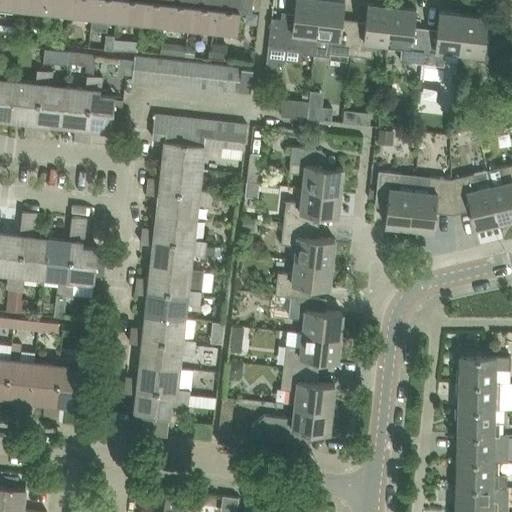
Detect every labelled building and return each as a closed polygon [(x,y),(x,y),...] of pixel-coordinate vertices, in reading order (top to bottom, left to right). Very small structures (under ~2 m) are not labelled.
[(20,0),(20,6),(44,9),(44,0),(20,0)] [(44,0),(44,9),(68,11),(68,0),(44,0)] [(68,0),(68,11),(92,14),(93,0),(68,0)] [(93,0),(92,14),(116,17),(117,0),(93,0)] [(117,0),(116,17),(140,19),(142,0),(117,0)] [(142,0),(140,19),(164,22),(166,0),(173,0),(178,0),(142,0)] [(166,0),(164,22),(188,25),(191,2),(202,3),(202,0),(178,0),(173,0),(166,0)] [(188,25),(212,27),(215,5),(226,6),(227,0),(202,0),(202,3),(191,2),(188,25)] [(215,5),(212,27),(237,30),(239,8),(260,10),(260,0),(227,0),(226,6),(215,5)] [(302,53),(314,54),(320,0),(295,0),(294,12),(293,19),(281,17),(271,16),(268,44),(266,68),(278,69),(287,55),(301,57),(302,53)] [(329,51),(351,54),(354,25),(342,24),(345,0),(320,0),(314,54),(328,56),(329,51)] [(374,40),(388,42),(392,5),(368,2),(365,27),(354,25),(351,54),(372,56),(374,40)] [(400,59),(422,62),(425,34),(414,32),(417,8),(392,5),(388,42),(402,43),(400,59)] [(425,34),(422,62),(444,64),(445,49),(459,50),(464,13),(439,11),(437,28),(436,35),(425,34)] [(464,13),(458,66),(462,66),(462,63),(474,65),(478,60),(502,63),(504,46),(485,44),(488,16),(464,13)] [(106,34),(104,49),(113,50),(114,35),(106,34)] [(172,43),(171,54),(185,56),(186,44),(172,43)] [(213,46),(212,56),(222,57),(225,55),(226,50),(221,44),(215,44),(213,46)] [(186,47),(185,56),(194,57),(195,48),(186,47)] [(45,49),(44,61),(53,62),(54,50),(45,49)] [(132,78),(144,79),(147,56),(135,54),(132,78)] [(144,79),(156,80),(159,57),(147,56),(144,79)] [(159,57),(156,80),(168,82),(170,58),(159,57)] [(170,58),(168,82),(180,83),(182,60),(170,58)] [(182,60),(180,83),(191,84),(194,61),(182,60)] [(194,61),(191,84),(203,86),(206,62),(194,61)] [(206,62),(203,86),(215,87),(218,63),(206,62)] [(0,117),(12,119),(12,114),(16,79),(1,77),(3,64),(0,63),(0,117)] [(218,63),(215,87),(227,88),(230,65),(218,63)] [(86,65),(85,73),(87,74),(93,74),(94,66),(86,65)] [(227,88),(239,90),(241,66),(230,65),(227,88)] [(241,66),(239,90),(251,91),(253,67),(241,66)] [(25,133),(32,134),(33,121),(36,122),(40,82),(44,82),(46,69),(38,68),(36,81),(16,79),(12,114),(27,115),(25,133)] [(61,124),(62,119),(66,84),(51,83),(53,70),(46,69),(44,82),(40,82),(36,122),(33,121),(32,134),(39,135),(41,122),(61,124)] [(74,139),(82,139),(83,127),(86,127),(90,87),(93,88),(95,75),(93,74),(87,74),(86,87),(66,84),(62,119),(76,121),(74,139)] [(83,127),(82,139),(89,140),(91,128),(111,130),(115,95),(100,93),(102,75),(95,75),(93,88),(90,87),(86,127),(83,127)] [(307,117),(309,104),(282,101),(280,114),(307,117)] [(321,106),(319,118),(331,119),(332,107),(321,106)] [(344,109),(343,121),(355,122),(356,110),(344,109)] [(152,137),(163,138),(166,114),(154,113),(152,137)] [(451,120),(450,133),(480,124),(477,113),(451,120)] [(163,138),(165,138),(175,139),(178,115),(166,114),(163,138)] [(178,115),(175,139),(186,141),(189,116),(178,115)] [(189,116),(186,141),(198,142),(201,118),(189,116)] [(201,118),(198,142),(210,143),(212,119),(201,118)] [(212,119),(210,143),(221,145),(222,145),(224,120),(212,119)] [(224,120),(222,145),(233,146),(235,122),(224,120)] [(235,122),(233,146),(244,147),(247,123),(235,122)] [(379,128),(378,139),(393,140),(394,130),(379,128)] [(162,164),(166,165),(201,169),(203,154),(220,156),(222,145),(221,145),(210,143),(198,142),(186,141),(175,139),(165,138),(162,164)] [(305,173),(303,186),(340,191),(343,166),(325,164),(326,155),(321,147),(292,144),(289,171),(305,173)] [(247,180),(258,181),(262,153),(250,152),(247,180)] [(511,162),(487,169),(491,184),(499,220),(511,217),(511,162)] [(147,177),(146,184),(159,186),(159,188),(199,192),(198,196),(211,198),(212,190),(199,189),(201,169),(166,165),(165,179),(147,177)] [(385,223),(410,226),(414,189),(400,187),(401,172),(399,171),(379,169),(376,197),(388,199),(385,223)] [(487,169),(452,177),(453,206),(469,202),(475,226),(499,220),(491,184),(487,169)] [(414,189),(410,226),(434,228),(437,204),(453,206),(452,177),(429,175),(428,190),(414,189)] [(156,214),(161,215),(196,219),(197,204),(210,206),(211,198),(198,196),(199,192),(159,188),(159,186),(146,184),(145,191),(158,193),(156,214)] [(284,214),(284,220),(312,224),(313,212),(337,215),(340,191),(303,186),(302,200),(286,199),(284,214)] [(21,210),(19,233),(23,234),(19,273),(16,273),(16,280),(23,281),(23,274),(43,276),(47,242),(33,240),(36,212),(21,210)] [(141,227),(141,234),(154,236),(154,238),(193,242),(193,246),(206,247),(206,244),(207,240),(194,238),(196,219),(161,215),(159,229),(141,227)] [(73,286),(73,280),(94,282),(94,287),(102,288),(105,260),(97,259),(98,247),(83,246),(86,217),(71,216),(69,239),(73,239),(69,279),(66,279),(65,285),(73,286)] [(297,244),(295,258),(332,262),(335,238),(310,235),(312,224),(284,220),(281,242),(297,244)] [(0,231),(0,271),(9,272),(7,288),(9,288),(17,289),(22,289),(23,281),(16,280),(16,273),(19,273),(23,234),(19,233),(0,231)] [(151,264),(155,265),(190,269),(192,253),(205,255),(205,253),(206,247),(193,246),(193,242),(154,238),(154,236),(141,234),(140,242),(153,243),(151,264)] [(47,242),(43,276),(58,278),(58,281),(57,293),(54,315),(64,316),(66,294),(72,295),(73,286),(65,285),(65,281),(66,279),(69,279),(73,239),(69,239),(47,237),(47,242)] [(206,247),(205,253),(214,254),(215,245),(206,244),(206,247)] [(275,293),(291,295),(304,294),(305,284),(329,287),(332,262),(295,258),(294,272),(278,270),(275,293)] [(136,276),(135,284),(148,285),(148,288),(188,292),(187,296),(200,297),(203,270),(190,269),(155,265),(154,278),(136,276)] [(145,313),(150,314),(185,318),(186,303),(199,305),(200,297),(187,296),(188,292),(148,288),(148,285),(135,284),(134,291),(147,292),(145,313)] [(9,288),(8,299),(16,300),(17,289),(9,288)] [(305,317),(303,331),(340,336),(342,311),(318,308),(320,296),(304,294),(291,295),(289,316),(305,317)] [(0,325),(7,327),(9,316),(0,314),(0,325)] [(130,326),(130,333),(143,335),(143,337),(182,342),(182,346),(194,347),(195,340),(183,338),(185,318),(150,314),(149,328),(130,326)] [(21,326),(21,328),(38,330),(39,328),(40,319),(22,317),(21,326)] [(40,319),(38,330),(55,332),(57,332),(58,321),(56,321),(40,319)] [(233,325),(232,337),(243,338),(244,326),(233,325)] [(286,344),(283,365),(312,368),(313,357),(337,360),(340,336),(303,331),(302,345),(286,344)] [(139,364),(144,364),(179,368),(181,353),(194,355),(194,347),(182,346),(182,342),(143,337),(143,335),(130,333),(129,341),(142,342),(139,364)] [(0,396),(5,397),(9,359),(12,359),(13,352),(11,352),(12,344),(0,342),(0,396)] [(30,400),(31,396),(35,362),(19,360),(20,353),(13,352),(12,359),(9,359),(5,397),(30,400)] [(459,381),(462,381),(496,382),(496,381),(496,368),(510,368),(510,355),(460,354),(460,355),(462,355),(462,379),(459,379),(459,381)] [(45,397),(44,401),(54,403),(59,365),(61,365),(62,358),(55,357),(54,364),(35,362),(31,396),(45,397)] [(54,403),(44,401),(43,415),(58,416),(59,403),(80,406),(84,371),(68,369),(70,358),(62,358),(61,365),(59,365),(54,403)] [(125,376),(124,384),(137,385),(137,387),(176,392),(177,388),(179,368),(144,364),(143,378),(125,376)] [(297,389),(295,403),(332,407),(334,382),(310,380),(312,368),(283,365),(281,387),(297,389)] [(459,405),(459,407),(461,407),(495,408),(500,408),(500,381),(496,381),(496,382),(462,381),(461,406),(459,405)] [(137,385),(124,384),(123,391),(136,393),(134,413),(168,417),(170,402),(188,404),(190,389),(177,388),(176,392),(137,387),(137,385)] [(219,423),(231,424),(234,396),(223,395),(219,423)] [(332,407),(295,403),(294,417),(266,414),(252,424),(251,436),(307,442),(314,437),(315,430),(329,431),(332,407)] [(458,432),(458,433),(460,433),(499,434),(499,421),(494,421),(495,408),(461,407),(460,432),(458,432)] [(460,458),(457,458),(457,459),(459,459),(498,460),(507,460),(508,434),(499,434),(460,433),(460,458)] [(457,484),(457,485),(459,485),(493,486),(498,486),(506,486),(507,474),(498,474),(498,460),(459,459),(459,484),(457,484)] [(0,510),(16,511),(21,511),(22,508),(25,487),(0,484),(0,510)] [(456,510),(456,511),(458,511),(491,511),(497,511),(498,499),(492,499),(493,486),(459,485),(458,510),(456,510)] [(240,492),(224,490),(221,509),(237,511),(240,492)] [(199,511),(201,497),(166,493),(163,511),(199,511)] [(263,506),(262,511),(318,511),(318,510),(318,509),(317,508),(317,507),(316,506),(315,505),(314,505),(314,504),(313,504),(312,504),(311,503),(280,500),(279,508),(277,508),(272,507),(263,506)]
